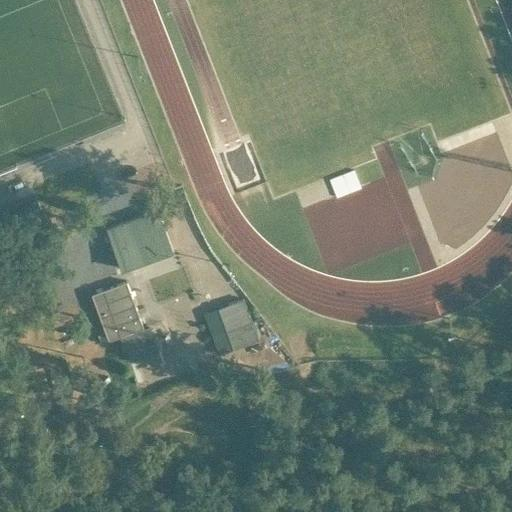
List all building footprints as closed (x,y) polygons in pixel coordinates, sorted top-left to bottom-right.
[(343,192),(364,185),(358,168),(337,175),(343,192)] [(35,194),(5,206),(11,221),(12,220),(17,232),(39,223),(35,211),(41,209),(35,194)] [(106,227),(120,268),(173,249),(158,209),(106,227)] [(126,280),(91,293),(108,340),(110,339),(119,335),(143,327),(126,280)] [(243,345),(258,339),(243,298),(227,303),(243,345)] [(152,352),(143,327),(119,335),(129,360),(152,352)]
